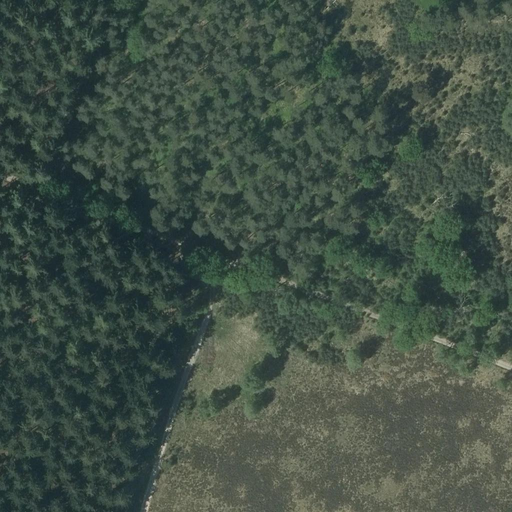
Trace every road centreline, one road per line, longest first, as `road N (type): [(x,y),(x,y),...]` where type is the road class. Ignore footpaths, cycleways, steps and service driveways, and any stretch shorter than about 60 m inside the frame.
road 1 (track): [(511,368),(0,168)]
road 2 (track): [(140,511),(218,251)]
